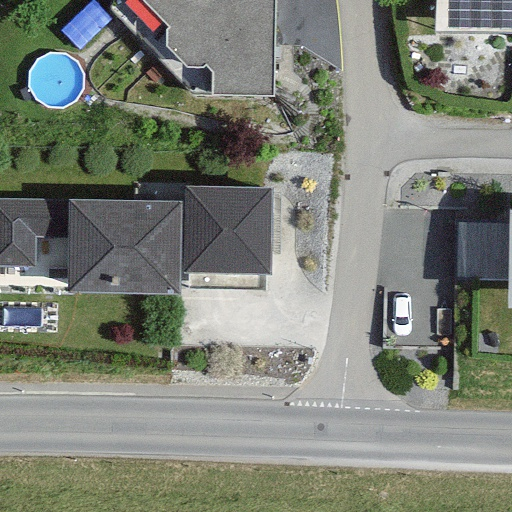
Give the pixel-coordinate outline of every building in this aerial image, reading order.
[(109,0),(109,22),(194,106),(275,106),(275,0),(109,0)] [(511,0),(425,0),(425,7),(423,44),(511,47),(511,0)] [(165,306),(167,216),(0,211),(0,277),(59,280),(58,303),(165,306)] [(249,282),(250,219),(179,217),(178,280),(249,282)] [(511,323),(511,224),(495,224),(491,323),(511,323)]
